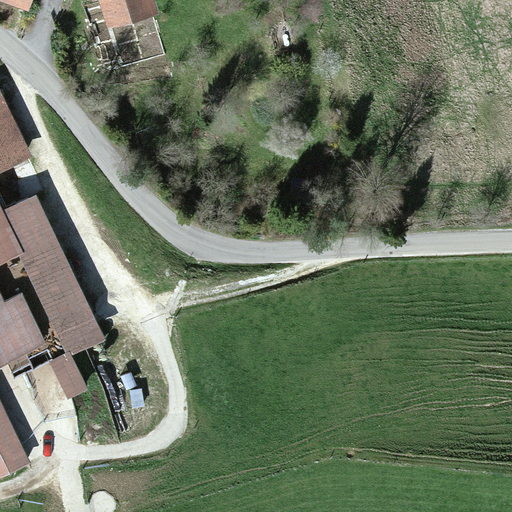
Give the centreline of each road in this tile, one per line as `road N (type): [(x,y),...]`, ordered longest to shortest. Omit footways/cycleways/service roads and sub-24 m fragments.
road 1 (tertiary): [(0,39),(141,199),(196,241),(264,252),(511,240)]
road 2 (track): [(322,250),(299,270),(146,310)]
